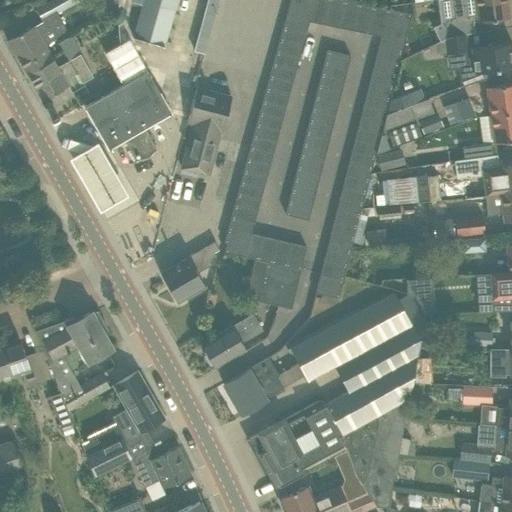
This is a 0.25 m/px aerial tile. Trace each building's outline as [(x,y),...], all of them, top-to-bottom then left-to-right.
[(23,29),(6,39),(25,72),(52,56),(46,47),(66,28),(56,11),(75,0),(51,0),(33,10),(45,30),(37,35),(31,24),(23,29)] [(116,10),(116,0),(101,0),(101,10),(116,10)] [(143,0),(142,5),(133,35),(150,40),(152,41),(164,44),(176,0),(143,0)] [(289,0),(285,15),(309,21),(321,24),(326,0),(289,0)] [(336,27),(341,2),(329,0),(326,0),(321,24),(336,27)] [(440,23),(432,27),(439,41),(451,35),(452,34),(464,33),(474,32),(472,21),(478,20),(478,21),(508,17),(505,0),(450,0),(453,16),(440,23)] [(429,1),(417,3),(419,14),(430,13),(429,1)] [(208,2),(204,16),(214,18),(217,5),(208,2)] [(356,5),(341,2),(336,27),(351,30),(356,5)] [(366,33),(371,9),(356,5),(351,30),(366,33)] [(386,12),(371,9),(366,33),(381,36),(386,12)] [(381,36),(376,53),(399,58),(410,17),(386,12),(381,36)] [(309,21),(285,15),(282,27),(305,33),(309,21)] [(204,16),(201,25),(211,28),(214,18),(204,16)] [(201,25),(194,50),(204,52),(211,28),(201,25)] [(302,45),(305,33),(282,27),(279,38),(302,45)] [(439,41),(433,43),(438,54),(455,52),(466,50),(466,47),(464,33),(452,34),(451,35),(439,41)] [(52,56),(25,72),(41,100),(58,91),(68,84),(66,80),(76,74),(81,82),(93,75),(81,55),(70,35),(58,42),(67,58),(56,65),(52,56)] [(275,50),(299,57),(302,45),(279,38),(275,50)] [(466,50),(455,52),(460,86),(475,81),(484,78),(490,78),(489,70),(511,66),(511,49),(511,41),(466,47),(466,50)] [(296,68),(299,57),(275,50),(272,62),(296,68)] [(324,62),(347,68),(350,57),(327,51),(324,62)] [(376,53),(374,64),(396,70),(399,58),(376,53)] [(272,62),(269,74),(292,80),(296,68),(272,62)] [(321,74),(344,80),(347,68),(324,62),(321,74)] [(374,64),(371,76),(393,82),(396,70),(374,64)] [(147,157),(155,148),(144,128),(170,112),(160,95),(158,92),(146,71),(101,96),(84,106),(108,148),(123,139),(135,160),(147,157)] [(292,80),(269,74),(266,86),(289,92),(292,80)] [(318,86),(341,92),(344,80),(321,74),(318,86)] [(393,82),(371,76),(368,87),(390,93),(393,82)] [(486,87),(490,113),(511,110),(511,83),(496,85),(486,87)] [(266,86),(263,97),(286,104),(289,92),(266,86)] [(315,97),(338,103),(341,92),(318,86),(315,97)] [(208,174),(219,131),(222,131),(231,96),(197,87),(188,122),(192,124),(181,167),(208,174)] [(390,93),(368,87),(365,99),(387,105),(389,98),(390,93)] [(387,105),(385,112),(386,112),(403,106),(410,104),(424,99),(420,87),(389,98),(387,105)] [(286,104),(263,97),(259,109),(283,116),(286,104)] [(312,109),(335,115),(338,103),(315,97),(312,109)] [(381,128),(381,129),(382,129),(433,111),(428,97),(424,99),(410,104),(403,106),(386,112),(384,117),(381,128)] [(468,97),(455,102),(461,120),(474,115),(468,97)] [(365,99),(362,111),(384,117),(385,112),(387,105),(365,99)] [(283,116),(259,109),(256,121),(279,127),(283,116)] [(309,120),(332,126),(335,115),(312,109),(309,120)] [(495,142),(503,141),(511,139),(511,110),(490,113),(494,142),(494,143),(495,142)] [(384,117),(362,111),(359,122),(381,128),(384,117)] [(423,134),(442,126),(437,113),(418,121),(423,134)] [(306,132),(329,138),(332,126),(309,120),(306,132)] [(256,121),(253,133),(276,139),(279,127),(256,121)] [(356,134),(378,140),(380,134),(381,129),(381,128),(359,122),(356,134)] [(421,135),(417,122),(387,132),(392,146),(421,135)] [(303,144),(326,150),(329,138),(306,132),(303,144)] [(253,133),(250,145),(273,151),(276,139),(253,133)] [(376,151),(375,153),(376,152),(389,148),(383,133),(380,134),(378,140),(376,151)] [(96,134),(67,150),(97,202),(125,185),(96,134)] [(356,134),(353,146),(376,151),(378,140),(356,134)] [(493,142),(470,145),(471,157),(496,154),(495,142),(494,143),(494,142),(493,142)] [(300,155),(323,161),(326,150),(303,144),(300,155)] [(273,151),(250,145),(246,156),(270,163),(273,151)] [(376,151),(353,146),(350,157),(373,163),(375,153),(376,151)] [(398,149),(376,155),(379,169),(402,164),(398,149)] [(297,167),(320,173),(323,161),(300,155),(297,167)] [(243,168),(267,175),(270,163),(246,156),(243,168)] [(484,156),(453,159),(455,178),(482,174),(485,195),(511,191),(511,163),(486,167),(484,156)] [(370,175),(373,163),(350,157),(347,169),(370,175)] [(294,179),(317,185),(320,173),(297,167),(294,179)] [(263,186),(267,175),(243,168),(240,180),(263,186)] [(344,181),(367,186),(370,175),(347,169),(344,181)] [(291,190),(314,196),(317,185),(294,179),(291,190)] [(237,192),(260,198),(263,186),(240,180),(237,192)] [(364,198),(367,186),(344,181),(341,192),(364,198)] [(288,202),(311,208),(314,196),(291,190),(288,202)] [(488,215),(503,213),(504,221),(511,219),(511,191),(485,195),(488,215)] [(237,192),(233,204),(257,210),(260,198),(237,192)] [(338,204),(361,210),(364,198),(341,192),(338,204)] [(285,214),(308,219),(311,208),(288,202),(285,214)] [(257,210),(233,204),(231,211),(230,215),(254,222),(255,217),(257,210)] [(361,210),(338,204),(335,215),(358,221),(361,210)] [(398,206),(377,208),(379,223),(400,220),(398,206)] [(353,238),(352,242),(363,245),(366,230),(367,229),(364,229),(367,217),(375,216),(374,209),(361,210),(358,221),(355,233),(353,238)] [(230,215),(227,227),(239,231),(250,234),(250,233),(251,233),(254,222),(230,215)] [(355,233),(358,221),(335,215),(332,227),(355,233)] [(484,232),(482,215),(455,219),(457,235),(484,232)] [(452,218),(433,220),(435,236),(454,234),(452,218)] [(419,226),(416,229),(417,234),(420,237),(425,236),(427,233),(427,228),(423,226),(419,226)] [(353,238),(355,233),(332,227),(329,239),(352,245),(353,238)] [(256,259),(261,236),(250,234),(227,228),(223,242),(225,243),(223,251),(254,259),(256,259)] [(385,228),(366,230),(368,245),(387,243),(385,228)] [(261,236),(256,259),(271,262),(276,240),(261,236)] [(483,238),(462,240),(463,253),(484,252),(483,238)] [(329,239),(326,250),(349,256),(352,245),(329,239)] [(276,240),(271,262),(285,266),(291,243),(276,240)] [(213,252),(219,248),(215,241),(160,273),(177,302),(206,285),(198,271),(211,263),(209,259),(215,255),(213,252)] [(291,243),(285,266),(288,267),(300,269),(305,247),(294,244),(291,243)] [(326,250),(323,262),(346,268),(349,256),(326,250)] [(16,251),(0,258),(0,259),(4,268),(20,260),(16,251)] [(254,259),(245,298),(278,305),(283,285),(296,288),(300,269),(288,267),(285,266),(271,262),(256,259),(254,259)] [(346,268),(323,262),(320,274),(343,279),(346,268)] [(511,271),(509,271),(474,274),(476,311),(511,308),(511,271)] [(338,298),(343,279),(320,274),(315,293),(338,298)] [(306,379),(324,370),(334,364),(348,392),(327,403),(340,427),(374,411),(409,395),(410,393),(412,382),(425,317),(423,313),(414,298),(413,295),(407,293),(397,298),(393,292),(289,348),(297,363),(304,375),(306,379)] [(432,297),(414,298),(423,313),(434,312),(432,297)] [(60,393),(67,410),(108,386),(101,373),(79,385),(72,373),(89,364),(87,361),(112,347),(103,332),(108,329),(97,310),(92,312),(91,310),(75,320),(73,317),(35,330),(43,349),(42,349),(60,393)] [(232,358),(245,350),(240,340),(249,335),(250,337),(262,330),(252,313),(232,325),(217,332),(199,342),(214,368),(232,358)] [(492,347),(492,331),(471,331),(471,346),(492,347)] [(18,337),(1,342),(13,376),(22,373),(26,385),(44,379),(34,352),(24,355),(18,337)] [(0,399),(0,380),(13,376),(1,342),(0,342),(0,413),(4,412),(0,399)] [(511,348),(491,348),(491,376),(508,376),(508,375),(511,375),(511,376),(511,348)] [(297,363),(278,374),(267,356),(223,383),(240,413),(304,375),(297,363)] [(126,408),(111,416),(116,425),(124,438),(126,442),(142,433),(140,430),(163,417),(137,371),(112,385),(126,408)] [(412,382),(410,393),(415,394),(420,390),(421,383),(412,382)] [(447,388),(446,400),(461,401),(461,403),(481,404),(489,405),(490,390),(462,388),(462,389),(447,388)] [(60,393),(49,396),(56,415),(68,410),(67,410),(60,393)] [(265,428),(247,438),(273,487),(291,478),(336,454),(346,449),(348,457),(354,474),(359,481),(368,494),(375,505),(387,506),(409,395),(374,411),(340,427),(327,403),(322,405),(319,399),(265,428)] [(496,409),(495,424),(508,425),(511,425),(511,397),(510,398),(509,410),(496,409)] [(511,425),(495,424),(493,449),(507,450),(506,454),(511,454),(511,425)] [(120,438),(85,455),(94,476),(130,458),(129,457),(120,438)] [(0,443),(0,479),(22,472),(11,439),(0,443)] [(162,487),(172,482),(190,474),(177,446),(165,451),(160,441),(129,457),(130,458),(131,460),(133,460),(144,485),(158,479),(162,487)] [(461,441),(459,459),(488,463),(490,445),(461,441)] [(346,449),(336,454),(340,461),(348,457),(346,449)] [(453,476),(485,481),(487,465),(455,461),(453,476)] [(500,504),(511,505),(511,476),(504,475),(504,479),(492,477),(491,485),(481,484),(478,501),(500,504)] [(357,511),(375,505),(368,494),(346,503),(338,486),(311,498),(305,486),(296,489),(278,497),(284,511),(357,511)] [(108,510),(108,511),(145,511),(139,497),(108,510)] [(172,511),(202,511),(199,501),(180,509),(172,511)] [(478,501),(476,511),(511,511),(511,505),(500,504),(478,501)]
